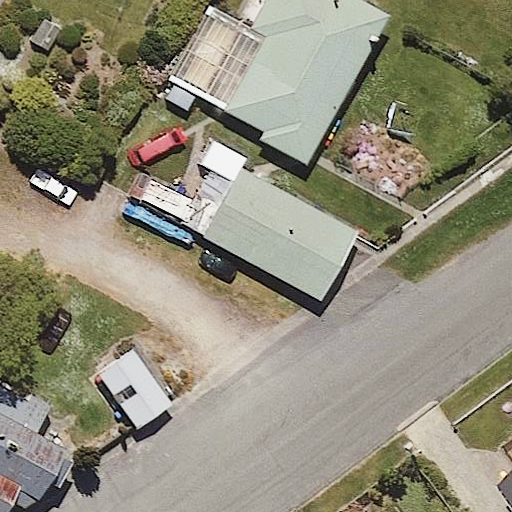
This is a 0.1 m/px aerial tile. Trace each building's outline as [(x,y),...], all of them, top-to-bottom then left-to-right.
[(228,22),(190,93),(231,115),(228,124),(275,149),(354,0),(217,0),(210,13),(228,22)] [(173,215),(284,285),(332,210),(213,153),(173,215)] [(126,347),(90,373),(133,434),(169,408),(126,347)] [(19,392),(0,384),(0,473),(18,480),(45,433),(5,417),(19,392)] [(511,511),(511,446),(466,477),(496,511),(511,511)]
